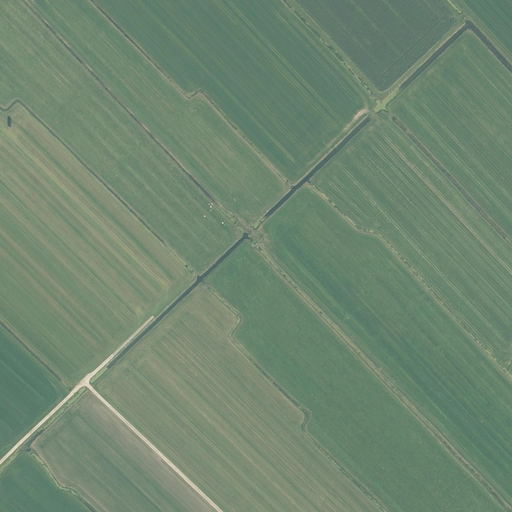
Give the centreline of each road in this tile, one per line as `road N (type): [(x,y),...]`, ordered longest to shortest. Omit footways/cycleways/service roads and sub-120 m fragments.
road 1 (track): [(0,463),(154,316)]
road 2 (track): [(220,511),(84,382)]
